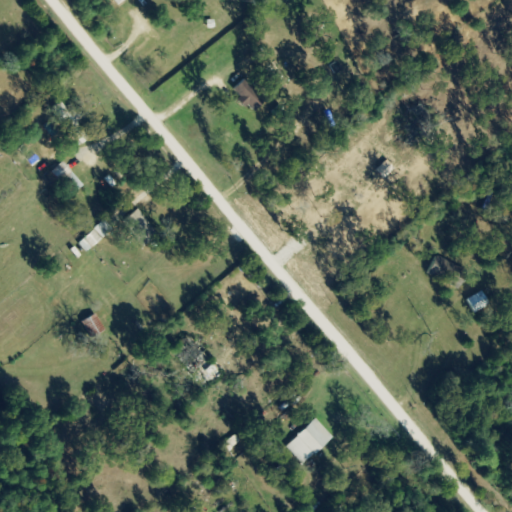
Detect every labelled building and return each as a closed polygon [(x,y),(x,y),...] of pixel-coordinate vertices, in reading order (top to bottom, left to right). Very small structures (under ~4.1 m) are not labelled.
[(250,113),(263,100),(242,79),(229,92),(250,113)] [(51,110),(81,142),(87,136),(57,104),(51,110)] [(82,186),(61,162),(50,172),(71,196),(82,186)] [(140,247),(156,235),(136,209),(121,220),(140,247)] [(455,290),(465,272),(434,256),(425,274),(455,290)] [(486,306),(480,293),(465,299),(471,312),(486,306)] [(81,321),(88,337),(102,330),(94,315),(81,321)] [(169,351),(192,377),(198,371),(211,386),(224,374),(188,335),(169,351)] [(312,419),(284,447),(302,465),(330,437),(312,419)] [(270,475),(283,485),(291,473),(278,464),(270,475)]
